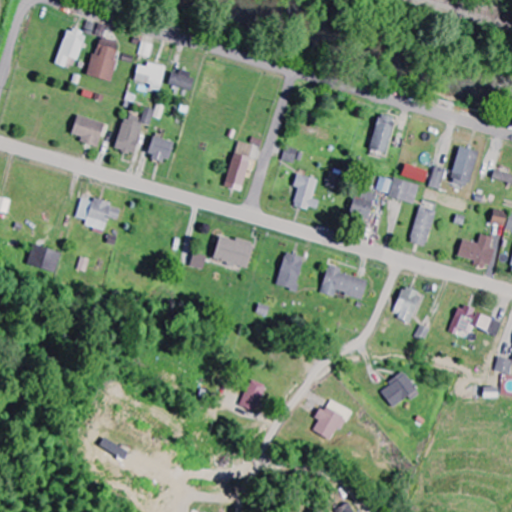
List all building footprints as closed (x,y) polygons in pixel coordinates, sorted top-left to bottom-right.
[(66,28),(54,64),(64,67),(68,57),(78,61),(86,36),(66,28)] [(86,75),(110,81),(119,42),(99,38),(96,54),(91,53),(86,75)] [(147,67),(137,65),(135,82),(151,84),(150,90),(162,92),(165,66),(147,63),(147,67)] [(171,70),(167,84),(190,91),(194,77),(171,70)] [(156,111),(145,108),(141,123),(150,126),(152,117),(162,119),(165,106),(158,104),(156,111)] [(394,118),(378,114),(368,149),(384,153),(394,118)] [(71,134),(80,136),(79,142),(98,147),(103,122),(75,116),(71,134)] [(141,121),(122,116),(115,150),(134,154),(141,121)] [(165,162),(172,142),(152,136),(145,156),(165,162)] [(242,191),(253,146),(237,141),(225,187),(242,191)] [(298,150),(285,147),(281,161),(294,164),(298,150)] [(450,181),(469,186),(478,152),(459,147),(450,181)] [(401,176),(424,182),(428,171),(404,164),(401,176)] [(429,187),(440,190),(445,170),(434,167),(429,187)] [(511,184),(511,174),(494,169),(491,178),(511,184)] [(313,199),(318,180),(296,174),(293,186),(298,188),(294,205),(317,211),(320,201),(313,199)] [(377,191),(389,193),(392,180),(380,177),(377,191)] [(415,204),(419,185),(393,179),(389,198),(415,204)] [(367,224),(374,194),(356,189),(349,219),(367,224)] [(119,220),(122,209),(112,207),(113,202),(94,198),(93,201),(81,198),(77,218),(87,220),(86,226),(95,228),(94,232),(105,234),(108,218),(119,220)] [(436,211),(420,206),(410,242),(426,247),(436,211)] [(507,213),(494,209),(490,222),(503,226),(507,213)] [(253,244),(218,235),(212,260),(247,269),(253,244)] [(473,263),(489,267),(494,249),(490,248),(492,238),(480,235),(478,243),(462,239),(458,256),(474,260),(473,263)] [(28,266),(56,274),(62,253),(34,245),(28,266)] [(207,256),(193,253),(190,267),(204,270),(207,256)] [(303,257),(283,253),(277,287),(297,290),(303,257)] [(339,273),(340,268),(327,265),(320,294),(335,297),(336,293),(362,299),(367,280),(339,273)] [(410,322),(421,293),(403,287),(392,315),(410,322)] [(503,321),(460,306),(450,332),(456,334),(458,329),(466,332),(468,325),(498,335),(503,321)] [(511,364),(511,359),(498,358),(497,372),(511,374),(511,364)] [(393,408),(409,396),(412,399),(419,393),(404,373),(380,390),(393,408)] [(257,412),(265,385),(248,380),(240,407),(257,412)] [(498,387),(484,388),(484,398),(498,398),(498,387)] [(332,440),(337,427),(344,430),(352,410),(330,401),(323,416),(321,415),(313,432),(332,440)] [(128,452),(103,438),(98,447),(123,460),(128,452)] [(335,509),(335,511),(352,511),(349,503),(335,509)]
